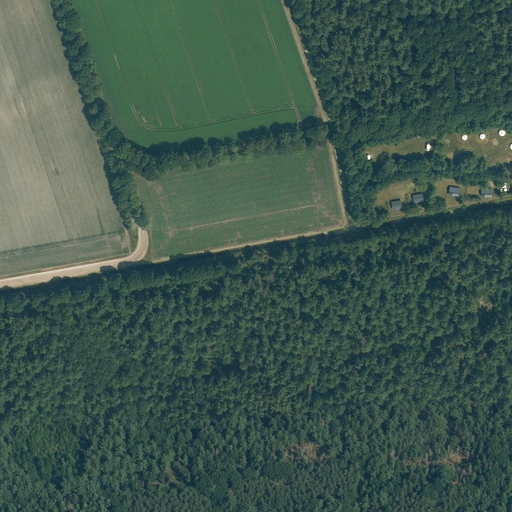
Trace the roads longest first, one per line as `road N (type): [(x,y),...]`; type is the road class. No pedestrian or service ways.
road 1 (unclassified): [(109,137),(141,160),(160,162),(511,95)]
road 2 (track): [(511,310),(426,332),(130,378)]
road 3 (track): [(0,285),(128,263),(141,250),(139,222)]
road 4 (unclassified): [(64,0),(109,137)]
road 5 (track): [(130,378),(0,401)]
road 6 (track): [(511,176),(421,164),(389,172)]
